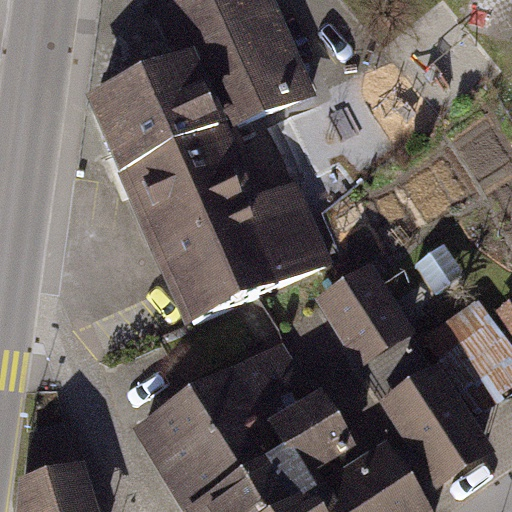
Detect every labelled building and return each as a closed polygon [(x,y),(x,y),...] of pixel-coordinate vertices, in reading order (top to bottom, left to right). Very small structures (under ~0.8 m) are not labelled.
[(94,108),(188,324),(327,264),(295,192),(263,206),(232,135),(309,101),(264,0),(172,0),(178,13),(160,21),(181,70),(94,108)] [(360,280),(320,305),(439,495),(479,471),(360,280)] [(450,373),(481,362),(494,400),(511,393),(511,329),(504,308),(436,332),(450,373)] [(136,442),(178,511),(197,511),(280,462),(265,438),(289,424),(272,397),(296,383),(279,356),(136,442)] [(197,511),(298,511),(319,499),(315,494),(303,501),(295,488),(342,459),(312,410),(289,424),(265,438),(280,462),(197,511)] [(86,511),(61,429),(28,439),(24,479),(34,511),(86,511)] [(298,511),(407,511),(379,464),(319,499),(298,511)]
